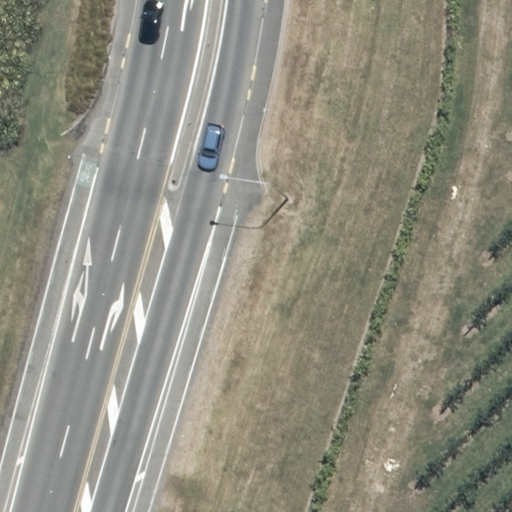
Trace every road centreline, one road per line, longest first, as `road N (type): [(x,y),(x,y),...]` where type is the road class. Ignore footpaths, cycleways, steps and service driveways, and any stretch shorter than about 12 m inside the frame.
road 1 (secondary): [(245,0),(235,88),(206,196),(111,386)]
road 2 (secondary): [(111,386),(134,176),(171,0)]
road 3 (secondary): [(78,511),(111,386)]
